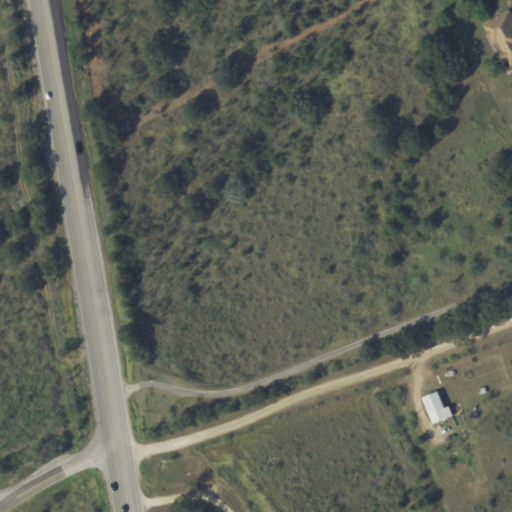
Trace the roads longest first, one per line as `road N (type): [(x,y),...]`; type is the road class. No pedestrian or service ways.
road 1 (trunk): [(128,511),(40,0)]
road 2 (tertiary): [(0,507),(116,444)]
